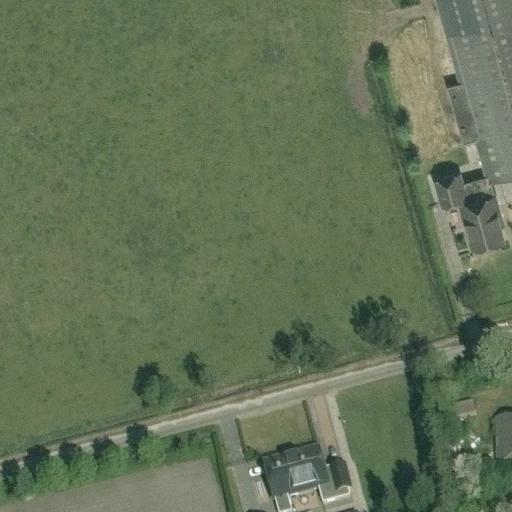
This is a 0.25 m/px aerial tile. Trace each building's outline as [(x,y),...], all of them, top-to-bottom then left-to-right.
[(511,0),(438,0),(450,43),(461,81),(477,138),(487,175),(471,179),(461,182),(459,173),(436,180),(442,205),(459,200),(472,248),(489,243),(503,239),(496,213),(499,212),(490,181),(511,174),(511,0)] [(463,142),(477,138),(461,81),(447,85),(463,142)] [(456,420),(475,416),(472,403),(453,407),(456,420)] [(344,455),(332,414),(324,416),(335,457),(344,455)] [(495,464),(511,464),(511,418),(495,419),(495,464)] [(326,479),(318,449),(264,464),(273,500),(274,500),(277,511),(291,511),(287,497),(318,488),(322,505),(350,498),(348,491),(350,490),(344,466),(330,470),(332,478),(326,479)]
